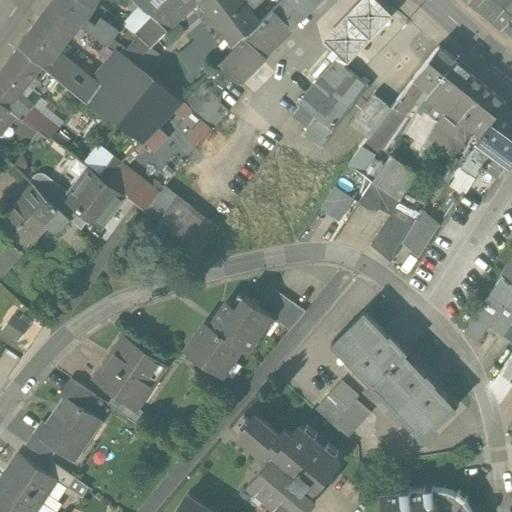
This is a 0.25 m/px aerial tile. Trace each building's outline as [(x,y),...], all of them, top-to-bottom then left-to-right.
[(92,5),(84,0),(52,0),(50,4),(79,24),(81,26),(84,21),(82,20),(92,5)] [(132,0),(153,19),(167,31),(198,4),(201,2),(203,0),(132,0)] [(248,12),(236,0),(203,0),(201,2),(235,46),(243,39),(259,23),(248,12)] [(236,0),(248,12),(260,0),(236,0)] [(282,0),(273,9),(289,25),(288,26),(291,30),(321,0),(282,0)] [(365,0),(324,42),(347,65),(392,19),(372,0),(365,0)] [(511,0),(478,0),(474,4),(503,29),(511,18),(511,0)] [(79,24),(50,4),(19,47),(42,65),(55,75),(77,92),(91,103),(103,89),(58,53),(79,24)] [(289,25),(273,9),(259,23),(243,39),(264,56),(291,30),(288,26),(289,25)] [(153,19),(139,31),(136,28),(131,32),(136,35),(150,48),(167,31),(153,19)] [(114,35),(97,23),(91,33),(108,44),(114,35)] [(235,46),(181,101),(212,129),(227,112),(218,104),(219,92),(236,75),(241,80),(265,57),(264,56),(243,39),(235,46)] [(42,65),(19,47),(0,72),(0,99),(7,106),(17,95),(42,65)] [(455,62),(439,49),(415,79),(431,91),(455,62)] [(148,72),(128,58),(103,89),(91,103),(110,118),(148,72)] [(336,61),(315,84),(297,104),(299,105),(293,114),(310,127),(304,135),(320,148),(332,132),(368,87),(336,61)] [(431,91),(421,103),(422,104),(423,103),(430,107),(434,104),(441,108),(449,104),(472,75),(455,62),(431,91)] [(148,72),(110,118),(140,142),(181,101),(148,72)] [(77,92),(55,75),(47,86),(68,103),(77,92)] [(449,104),(443,111),(437,120),(464,142),(484,115),(492,120),(502,107),(495,103),(499,97),(472,75),(449,104)] [(53,124),(17,95),(7,106),(15,113),(30,126),(44,135),(53,124)] [(373,96),(349,125),(364,137),(388,108),(373,96)] [(7,106),(0,99),(0,128),(3,128),(15,113),(7,106)] [(511,115),(502,108),(489,125),(490,126),(476,144),(477,146),(460,170),(473,180),(479,173),(479,174),(485,169),(498,179),(511,160),(511,115)] [(391,154),(364,191),(388,206),(411,170),(411,169),(411,168),(420,152),(410,147),(402,161),(391,154)] [(125,195),(89,167),(86,171),(87,172),(70,195),(68,193),(65,197),(77,207),(76,209),(89,219),(100,227),(125,195)] [(89,219),(76,209),(77,207),(65,197),(68,193),(51,179),(41,190),(57,208),(68,218),(68,219),(80,230),(89,219)] [(68,219),(32,186),(20,199),(46,224),(55,233),(68,219)] [(328,186),(316,208),(336,219),(348,196),(328,186)] [(219,228),(177,195),(175,198),(167,192),(149,215),(156,221),(200,252),(219,228)] [(46,224),(20,199),(0,220),(0,228),(22,250),(46,224)] [(411,227),(400,244),(417,259),(439,226),(420,212),(411,227)] [(411,227),(389,215),(371,245),(390,261),(392,257),(400,244),(411,227)] [(0,273),(22,250),(0,228),(0,273)] [(511,258),(502,275),(511,282),(511,258)] [(511,340),(511,282),(502,275),(464,331),(479,340),(489,325),(511,340)] [(306,311),(275,289),(261,308),(272,315),(270,317),(290,330),(306,311)] [(228,302),(211,325),(206,321),(185,351),(221,376),(241,348),(246,352),(270,317),(272,315),(261,308),(246,297),(238,309),(228,302)] [(388,336),(364,312),(332,343),(371,384),(405,352),(406,350),(390,334),(388,336)] [(137,410),(138,409),(167,367),(124,338),(95,380),(114,394),(137,410)] [(371,385),(423,437),(457,406),(434,383),(436,381),(427,373),(426,374),(405,352),(371,385)] [(359,395),(341,379),(313,409),(331,425),(355,398),(359,395)] [(96,398),(70,380),(59,396),(63,398),(64,397),(87,412),(96,398)] [(137,410),(114,394),(107,405),(142,428),(150,417),(138,409),(137,410)] [(41,422),(33,435),(56,450),(75,463),(102,422),(87,412),(64,397),(63,398),(46,426),(41,422)] [(355,398),(331,425),(346,438),(369,412),(355,398)] [(298,427),(291,436),(283,430),(279,435),(255,415),(238,436),(263,457),(267,452),(271,455),(246,484),(280,511),(304,511),(315,499),(303,489),(310,480),(317,485),(338,460),(298,427)] [(56,450),(33,435),(25,446),(49,461),(56,450)] [(46,474),(20,456),(4,479),(40,504),(55,482),(56,481),(46,474)] [(75,479),(53,464),(46,474),(56,481),(55,482),(67,490),(75,479)] [(34,511),(40,504),(4,479),(0,485),(0,510),(2,511),(34,511)] [(447,489),(432,488),(432,487),(422,489),(423,491),(410,492),(410,490),(399,491),(399,493),(381,496),(382,511),(470,511),(469,507),(460,496),(447,489)] [(211,511),(195,501),(190,510),(181,505),(176,511),(211,511)]
